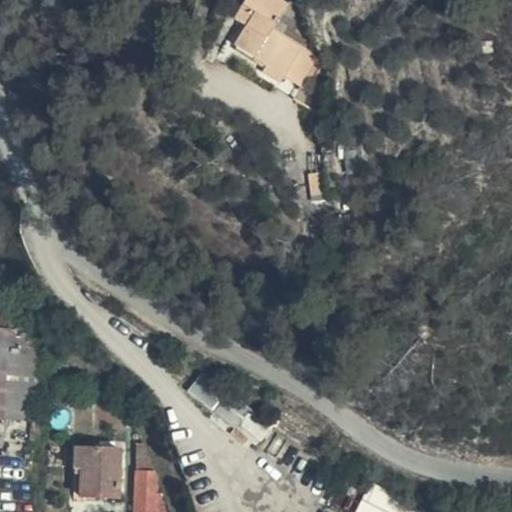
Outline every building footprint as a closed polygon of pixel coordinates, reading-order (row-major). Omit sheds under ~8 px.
[(218,0),(211,10),(224,19),(234,6),(225,0),(218,0)] [(225,0),(234,6),(224,19),(212,36),(244,58),(242,63),(260,75),(263,70),(284,83),(303,56),(251,22),(265,0),(225,0)] [(190,389),(221,411),(233,394),(202,372),(190,389)] [(128,420),(127,419),(125,466),(145,464),(128,420)] [(65,431),(62,470),(108,467),(109,433),(65,431)] [(145,511),(146,509),(162,509),(159,498),(145,464),(125,466),(123,511),(145,511)] [(108,467),(62,470),(62,476),(108,480),(108,467)] [(430,511),(431,511),(372,482),(357,511),(430,511)]
